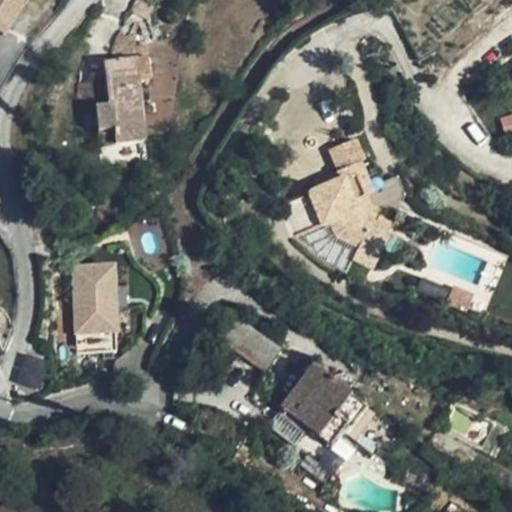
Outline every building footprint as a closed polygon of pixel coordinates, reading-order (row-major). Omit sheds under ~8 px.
[(22,5),(14,0),(12,0),(0,21),(0,31),(6,36),(24,6),(22,5)] [(0,0),(0,21),(12,0),(14,0),(22,5),(25,0),(0,0)] [(150,0),(137,0),(132,15),(148,20),(154,3),(150,2),(150,0)] [(124,50),(124,47),(112,48),(113,62),(105,63),(107,82),(108,96),(96,97),(97,107),(99,132),(115,130),(116,145),(145,143),(138,83),(149,82),(146,59),(135,60),(134,49),(124,50)] [(108,96),(107,82),(80,85),(83,108),(97,107),(96,97),(108,96)] [(116,145),(115,130),(99,132),(100,147),(116,145)] [(345,179),(311,194),(286,206),(298,235),(324,225),(324,226),(333,223),(337,237),(360,247),(354,262),(372,272),(389,231),(375,224),(359,217),(355,202),(367,198),(374,195),(361,164),(342,171),(345,179)] [(371,207),(367,198),(355,202),(359,217),(375,224),(380,213),(371,207)] [(262,215),(253,201),(245,206),(241,205),(236,205),(232,207),(229,211),(227,216),(228,220),(230,225),(235,229),(238,229),(242,229),(247,228),(250,224),(252,220),(262,215)] [(118,338),(114,271),(72,275),(77,341),(118,338)] [(280,350),(232,315),(215,334),(266,372),(280,350)] [(350,396),(314,366),(282,408),(330,448),(346,427),(362,406),(350,396)]
